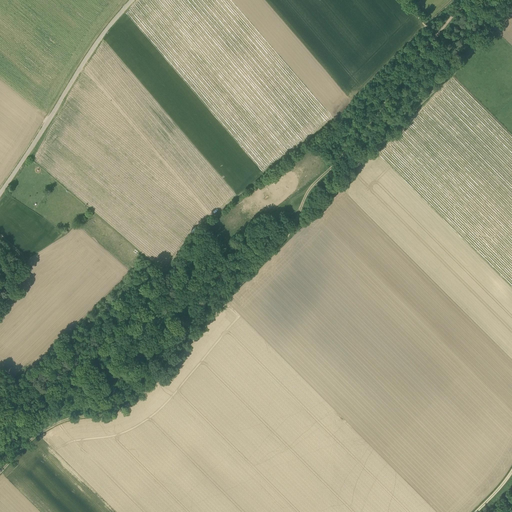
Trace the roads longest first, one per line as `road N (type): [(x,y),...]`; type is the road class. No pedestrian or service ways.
road 1 (track): [(463,0),(361,124),(281,241),(194,322),(140,397),(122,410),(66,417)]
road 2 (unclassified): [(0,192),(131,0)]
